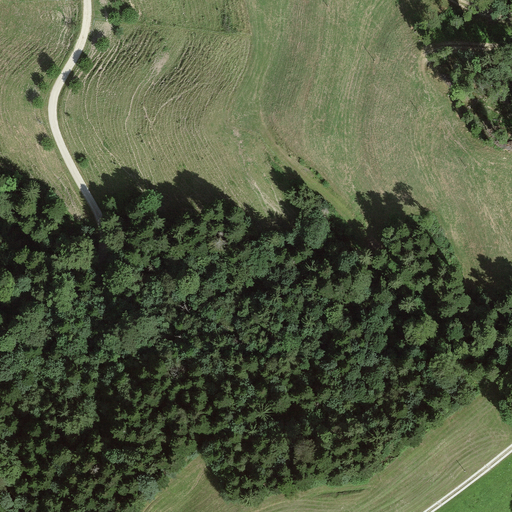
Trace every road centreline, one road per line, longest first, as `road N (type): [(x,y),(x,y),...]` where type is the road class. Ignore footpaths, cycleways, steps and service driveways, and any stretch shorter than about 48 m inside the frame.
road 1 (track): [(0,311),(85,274),(101,256),(100,217),(52,116),(54,91),(86,29),(88,0)]
road 2 (track): [(346,185),(367,223),(367,247),(345,213),(266,136),(255,110)]
road 3 (track): [(511,44),(439,46),(425,53),(426,86)]
